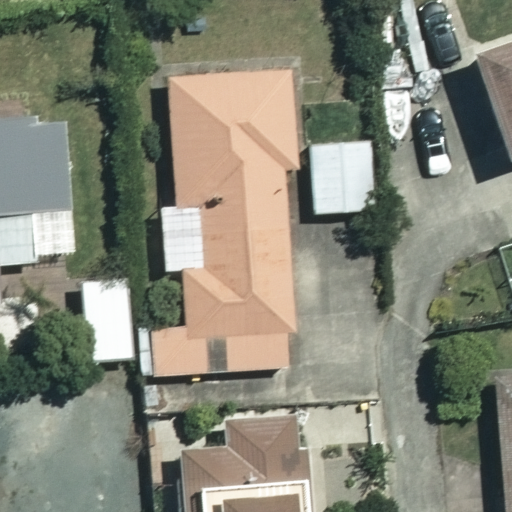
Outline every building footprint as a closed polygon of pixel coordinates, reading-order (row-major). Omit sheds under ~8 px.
[(511,44),(479,56),(511,147),(511,44)] [(297,165),(292,71),(171,77),(177,208),(163,208),(166,272),(186,271),(189,325),(141,327),(144,374),(296,366),(286,166),(297,165)] [(65,112),(0,117),(0,302),(3,302),(0,264),(42,260),(38,213),(72,210),(65,112)] [(375,209),(371,141),(312,144),(316,212),(375,209)] [(511,511),(511,379),(495,381),(505,511),(511,511)] [(313,511),(305,412),(226,418),(229,446),(180,450),(184,511),(313,511)]
